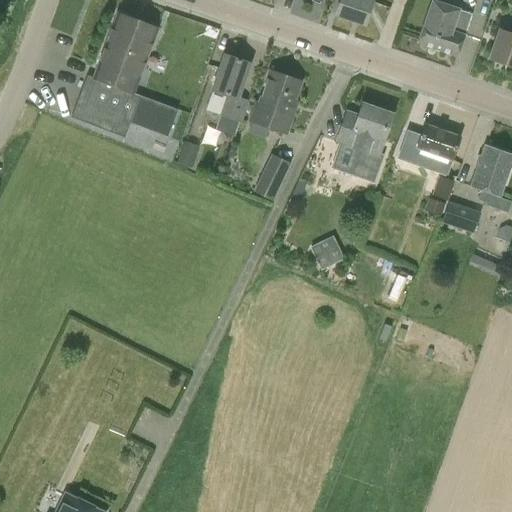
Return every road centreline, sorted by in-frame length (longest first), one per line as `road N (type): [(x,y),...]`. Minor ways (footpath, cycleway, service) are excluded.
road 1 (unclassified): [(377,60),(204,0)]
road 2 (unclassified): [(511,107),(377,60)]
road 3 (unclassified): [(0,118),(47,0)]
